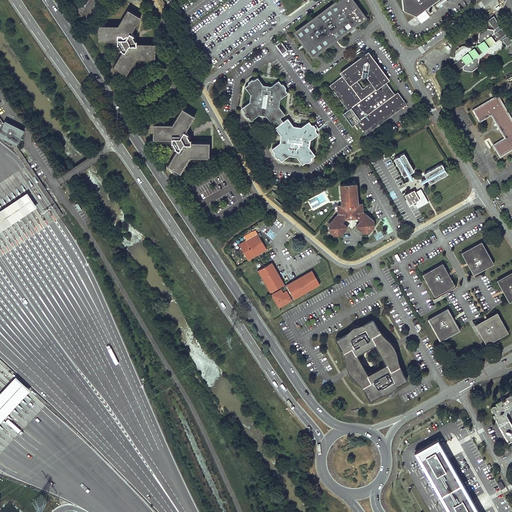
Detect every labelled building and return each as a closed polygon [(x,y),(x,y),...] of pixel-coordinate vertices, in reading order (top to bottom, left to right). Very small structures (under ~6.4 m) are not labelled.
[(364,15),(352,0),(343,0),(338,4),(340,8),(335,12),(331,6),(319,15),(320,17),(315,21),(313,19),(301,27),(306,33),(300,37),(308,49),(314,45),(319,51),(330,42),(329,40),(334,36),(336,38),(348,30),(344,24),(349,20),(352,23),(364,15)] [(402,0),(404,10),(417,16),(437,0),(402,0)] [(137,39),(136,40),(134,41),(132,38),(131,36),(133,35),(134,34),(131,33),(141,16),(128,9),(118,25),(99,24),(99,40),(118,40),(117,43),(118,43),(121,48),(120,48),(123,50),(113,66),(126,74),(136,57),(155,58),(156,43),(136,42),(137,39)] [(458,60),(450,65),(452,66),(453,68),(455,72),(463,66),(463,68),(464,70),(472,71),(478,66),(479,59),(478,57),(476,56),(485,50),(487,52),(495,54),(501,49),(502,41),(503,40),(507,46),(511,42),(511,39),(508,34),(506,36),(505,35),(506,34),(501,27),(500,28),(499,26),(501,24),(494,15),(488,19),(494,28),(493,29),(485,28),(479,32),(478,40),(476,41),(476,44),(478,46),(475,48),(474,46),(471,45),(470,46),(462,45),(456,50),(455,57),(456,59),(457,59),(458,60)] [(281,42),(276,45),(283,54),(287,50),(281,42)] [(368,51),(361,57),(363,60),(365,59),(368,59),(370,60),(371,61),(374,59),(368,51)] [(407,104),(402,97),(399,99),(397,97),(395,94),(386,82),(389,79),(374,59),(371,61),(370,60),(368,59),(365,59),(363,60),(361,57),(340,72),(343,75),(329,85),(338,96),(348,109),(343,113),(352,126),(357,122),(366,134),(407,104)] [(286,89),(286,87),(284,88),(282,84),(284,83),(281,83),(279,80),(271,85),(263,84),(258,76),(254,79),(252,78),(253,80),(250,82),(249,81),(248,81),(248,83),(244,86),(250,94),(249,101),(242,107),(244,110),(244,113),(245,112),(248,115),(246,116),(248,116),(251,120),(259,114),(260,110),(261,109),(266,109),(267,111),(266,115),(272,123),(277,120),(280,123),(275,127),(281,135),(285,136),(286,137),(285,141),(283,143),(280,142),(272,148),(274,151),(274,154),(276,153),(278,156),(276,157),(279,157),(281,161),(290,155),(296,156),(302,164),(306,161),(308,162),(307,160),(310,158),(311,159),(312,157),(315,155),(309,147),(310,139),(318,134),(316,130),(316,127),(314,129),(312,126),(314,124),(311,124),(309,121),(301,126),(294,125),(288,117),(283,121),(281,117),(285,114),(279,105),(280,98),(288,92),(286,89)] [(511,118),(497,94),(472,109),(479,121),(491,114),(498,126),(505,137),(493,144),(500,156),(511,148),(511,118)] [(191,138),(190,138),(188,139),(185,135),(187,134),(188,133),(188,132),(186,131),(195,115),(182,107),(172,123),(153,123),(153,138),(172,139),(172,142),(173,142),(175,146),(174,147),(177,148),(167,164),(180,173),(189,160),(207,161),(207,146),(190,145),(191,138)] [(0,136),(17,145),(24,129),(5,120),(3,123),(0,117),(0,136)] [(50,201),(22,149),(12,146),(10,147),(0,142),(0,185),(5,187),(7,186),(7,190),(12,189),(15,194),(14,197),(18,196),(32,189),(37,191),(37,196),(41,194),(43,198),(50,201)] [(404,152),(394,158),(404,176),(414,170),(404,152)] [(442,163),(424,173),(430,183),(448,173),(442,163)] [(356,182),(340,184),(342,204),(337,204),(337,213),(329,223),(329,226),(331,227),(329,230),(334,235),(335,235),(337,233),(339,234),(342,234),(348,226),(342,222),(345,218),(356,217),(360,220),(355,226),(363,232),(365,232),(367,230),(369,232),(370,232),(375,226),(372,224),(374,221),(374,220),(363,211),(363,202),(358,202),(356,182)] [(412,191),(405,195),(407,199),(406,200),(409,206),(414,203),(415,203),(418,207),(428,201),(421,188),(415,191),(416,192),(412,191)] [(27,192),(0,209),(0,231),(37,207),(27,192)] [(267,249),(257,231),(252,233),(254,235),(251,237),(248,234),(244,236),(246,240),(247,242),(240,246),(248,260),(257,254),(256,254),(260,251),(261,252),(267,249)] [(481,241),(461,252),(474,274),(494,263),(481,241)] [(283,284),(271,262),(259,269),(271,291),(283,284)] [(272,262),(271,262),(283,284),(284,284),(272,262)] [(442,263),(422,274),(435,296),(455,285),(442,263)] [(270,292),(271,291),(259,269),(257,270),(270,292)] [(294,297),(320,283),(313,270),(287,285),(294,297)] [(511,271),(497,280),(509,301),(511,299),(511,271)] [(320,283),(294,297),(294,298),(320,284),(320,283)] [(281,289),(272,294),(279,307),(292,300),(286,290),(283,292),(281,289)] [(448,307),(428,318),(440,340),(460,329),(448,307)] [(497,312),(475,324),(486,344),(508,332),(497,312)] [(373,316),(335,337),(347,359),(349,358),(352,364),(360,359),(357,353),(375,343),(378,350),(386,345),(383,339),(384,338),(373,316)] [(378,350),(382,356),(390,352),(394,358),(396,357),(384,338),(383,339),(386,345),(378,350)] [(408,379),(396,357),(394,358),(390,352),(382,356),(385,363),(368,373),(364,366),(356,371),(359,377),(358,378),(370,400),(408,379)] [(347,359),(358,378),(359,377),(356,371),(364,366),(360,359),(352,364),(349,358),(347,359)] [(16,376),(0,392),(0,422),(30,390),(16,376)] [(511,407),(511,393),(495,403),(497,405),(496,406),(495,405),(493,405),(492,406),(491,407),(491,408),(491,410),(491,411),(492,412),(494,412),(495,414),(492,415),(499,426),(507,442),(511,440),(511,425),(509,420),(506,414),(507,410),(511,407)] [(448,457),(436,435),(410,450),(423,471),(433,490),(443,507),(445,511),(479,511),(468,492),(458,475),(448,457)] [(33,500),(39,508),(47,502),(41,494),(33,500)]
